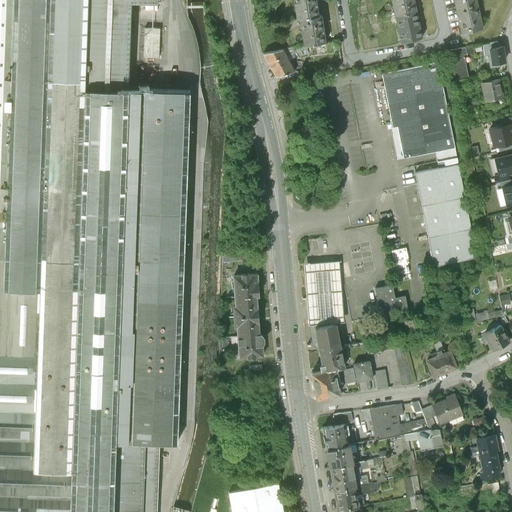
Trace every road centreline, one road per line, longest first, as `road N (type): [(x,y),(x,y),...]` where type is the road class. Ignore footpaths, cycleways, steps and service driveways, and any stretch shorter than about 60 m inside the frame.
road 1 (primary): [(303,410),(272,169),(236,0)]
road 2 (residential): [(340,0),(348,49),(360,58),(430,44),(440,33),(435,0)]
road 3 (residential): [(303,410),(404,394),(475,369)]
